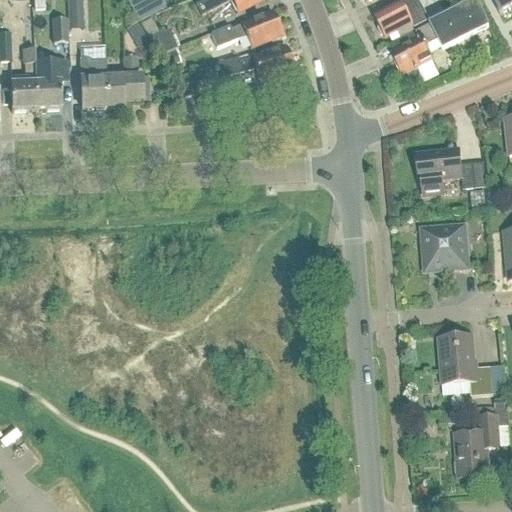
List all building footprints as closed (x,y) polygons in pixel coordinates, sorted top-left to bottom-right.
[(32,0),(33,14),(44,13),(43,0),(32,0)] [(81,1),(78,1),(77,0),(68,0),(68,1),(66,1),(67,33),(82,33),(81,1)] [(100,21),(100,0),(86,0),(86,21),(100,21)] [(137,27),(164,13),(157,0),(131,0),(125,3),(137,27)] [(210,0),(194,9),(200,20),(228,5),(235,17),(265,2),(263,0),(210,0)] [(397,35),(413,27),(414,30),(428,24),(420,9),(415,0),(409,0),(373,19),(384,40),(396,34),(397,35)] [(511,0),(488,0),(499,19),(511,11),(511,0)] [(460,13),(414,36),(388,49),(392,56),(390,57),(408,92),(438,78),(424,51),(437,45),(441,54),(489,31),(478,4),(460,13)] [(225,32),(209,38),(215,52),(244,40),(249,52),(280,40),(271,17),(240,29),(240,30),(227,36),(225,32)] [(66,23),(51,24),(52,48),(67,47),(66,23)] [(154,61),(175,52),(168,34),(147,42),(154,61)] [(0,37),(0,67),(12,67),(10,37),(0,37)] [(236,62),(216,68),(221,83),(254,73),(258,87),(291,77),(284,52),(238,66),(236,62)] [(22,53),(23,69),(23,81),(7,82),(8,89),(10,117),(36,115),(33,53),(22,53)] [(44,68),(43,53),(33,53),(36,115),(60,114),(59,86),(59,79),(43,80),(43,68),(44,68)] [(120,62),(122,82),(105,83),(107,112),(117,111),(117,106),(141,105),(140,81),(138,81),(136,61),(120,62)] [(80,114),(107,112),(105,83),(104,64),(90,65),(90,64),(77,64),(80,114)] [(189,77),(173,82),(180,103),(195,98),(189,77)] [(417,161),(419,186),(422,186),(423,200),(443,198),(441,183),(461,181),(462,194),(486,192),(483,167),(460,169),(459,156),(417,161)] [(421,233),(423,266),(438,265),(439,276),(468,274),(465,230),(421,233)] [(438,343),(442,389),(469,387),(470,401),(493,400),(491,372),(476,373),(476,369),(474,370),(472,341),(438,343)] [(493,404),(494,413),(505,412),(505,404),(493,404)] [(455,416),(439,417),(439,429),(456,428),(455,416)] [(499,452),(497,431),(496,420),(479,422),(481,437),(455,439),(458,483),(489,481),(487,453),(499,452)]
